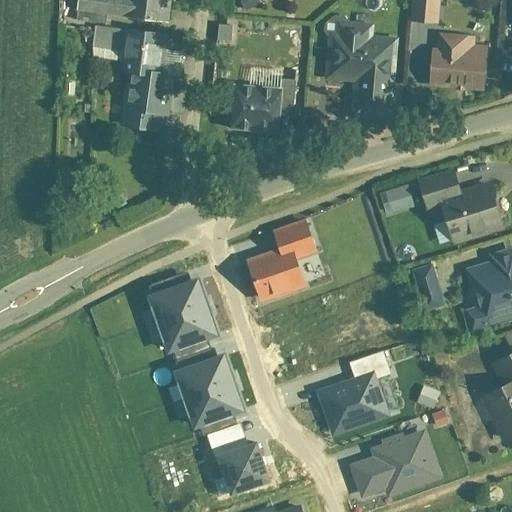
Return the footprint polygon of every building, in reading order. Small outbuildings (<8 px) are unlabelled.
[(81,0),(81,13),(124,16),(124,18),(171,21),(172,0),(81,0)] [(413,0),(415,22),(445,21),(444,0),(413,0)] [(93,31),(94,57),(127,56),(123,131),(161,132),(171,32),(127,30),(93,31)] [(440,34),(441,52),(435,52),(436,91),(497,89),(497,51),(475,51),(474,33),(440,34)] [(386,48),(339,48),(339,89),(368,89),(369,109),(391,109),(391,71),(386,71),(386,48)] [(240,81),(240,134),(282,135),(282,82),(240,81)] [(503,197),(466,204),(460,177),(421,185),(427,216),(449,212),(455,242),(510,231),(503,197)] [(53,201),(54,225),(83,224),(82,200),(53,201)] [(319,251),(308,217),(270,230),(277,253),(247,263),(259,300),(304,285),(296,259),(319,251)] [(511,256),(466,269),(481,325),(511,316),(511,256)] [(410,271),(423,308),(449,299),(437,262),(410,271)] [(198,280),(148,297),(167,354),(217,337),(198,280)] [(394,372),(386,348),(352,360),(359,380),(325,391),(337,429),(388,413),(377,378),(394,372)] [(222,360),(179,376),(197,425),(240,410),(222,360)] [(511,385),(482,397),(501,444),(511,439),(511,385)] [(445,477),(427,425),(369,445),(373,455),(350,463),(362,497),(386,489),(389,496),(445,477)] [(230,497),(272,483),(258,442),(217,457),(230,497)] [(304,511),(301,503),(276,511),(304,511)]
